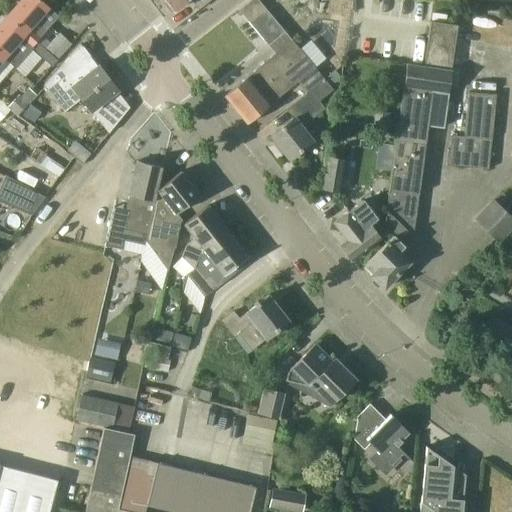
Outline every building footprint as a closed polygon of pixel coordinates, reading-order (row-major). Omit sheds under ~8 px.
[(23,0),(8,17),(37,42),(43,37),(60,17),(40,0),(23,0)] [(165,0),(174,12),(188,0),(165,0)] [(225,97),(235,109),(248,99),(246,96),(257,87),(260,91),(277,77),(276,76),(289,66),(290,67),(305,54),(260,0),(252,0),(242,11),(277,55),(225,97)] [(330,15),(341,16),(342,6),(331,4),(330,15)] [(464,68),(470,29),(471,13),(458,11),(456,27),(431,23),(425,68),(407,66),(387,211),(408,232),(415,233),(429,131),(446,133),(453,80),(458,81),(460,67),(464,68)] [(45,50),(37,42),(8,17),(0,26),(0,54),(4,58),(15,68),(31,49),(51,67),(57,60),(45,50)] [(51,44),(46,49),(58,60),(72,45),(60,34),(51,44)] [(51,44),(43,37),(37,42),(45,50),(46,49),(51,44)] [(98,67),(81,45),(44,86),(56,101),(60,98),(69,109),(82,99),(109,134),(124,116),(109,97),(118,90),(99,66),(98,67)] [(248,99),(235,109),(247,125),(272,106),(271,105),(299,83),(306,92),(323,78),(305,54),(290,67),(289,66),(276,76),(277,77),(260,91),(257,87),(246,96),(248,99)] [(336,70),(324,79),(325,79),(326,80),(330,86),(342,78),(336,70)] [(323,78),(306,92),(293,105),(300,114),(295,118),(294,118),(271,136),(290,160),(313,142),(302,127),(326,109),(320,101),(332,90),(323,78)] [(19,95),(8,107),(11,110),(17,116),(21,111),(36,95),(29,88),(21,97),(19,95)] [(489,169),(497,95),(469,92),(465,137),(452,135),(451,150),(449,150),(447,165),(489,169)] [(30,104),(23,114),(23,115),(34,123),(41,112),(30,104)] [(0,122),(9,113),(0,105),(0,122)] [(389,113),(376,111),(372,133),(386,135),(389,113)] [(91,154),(85,149),(77,158),(83,163),(91,154)] [(346,161),(328,158),(323,189),(340,192),(346,161)] [(138,162),(127,209),(114,207),(105,246),(122,250),(125,240),(145,244),(146,240),(154,205),(155,200),(157,191),(163,168),(138,162)] [(182,172),(157,191),(155,200),(154,205),(146,240),(169,269),(175,248),(176,248),(182,222),(183,221),(178,214),(201,196),(182,172)] [(0,201),(31,215),(45,197),(5,175),(0,186),(0,201)] [(511,228),(511,216),(494,200),(475,220),(499,243),(511,228)] [(348,241),(342,245),(341,246),(352,260),(381,238),(370,223),(377,218),(363,201),(349,212),(349,211),(334,223),(348,241)] [(183,257),(195,268),(202,247),(226,228),(208,205),(185,224),(197,239),(188,245),(183,257)] [(395,236),(400,241),(408,232),(387,211),(385,228),(394,237),(395,236)] [(202,247),(195,268),(187,274),(205,297),(249,263),(246,259),(249,257),(246,253),(246,250),(244,247),(241,247),(234,238),(235,235),(232,232),(229,232),(226,228),(202,247)] [(406,247),(400,241),(395,236),(394,237),(366,265),(374,273),(371,276),(374,278),(373,282),(378,288),(382,287),(384,289),(410,263),(400,253),(406,247)] [(247,314),(239,319),(234,312),(222,320),(235,337),(239,333),(253,350),(289,322),(269,296),(260,303),(258,302),(255,305),(256,306),(246,313),(247,314)] [(172,332),(155,327),(152,341),(168,345),(172,332)] [(171,346),(187,350),(191,337),(175,333),(171,346)] [(120,344),(112,342),(108,357),(117,359),(120,344)] [(170,348),(149,342),(147,353),(167,359),(170,348)] [(316,345),(289,372),(286,381),(311,387),(313,389),(314,387),(331,404),(356,380),(336,359),(333,362),(316,345)] [(170,360),(147,355),(144,366),(167,372),(170,360)] [(85,377),(110,383),(115,363),(90,357),(85,377)] [(280,407),(284,393),(265,389),(259,414),(280,419),(283,407),(280,407)] [(75,421),(104,428),(127,433),(133,408),(116,404),(117,404),(81,395),(75,421)] [(410,433),(391,415),(386,420),(371,404),(358,417),(355,440),(365,450),(371,443),(393,465),(405,453),(397,446),(410,433)] [(247,414),(241,443),(271,449),(277,419),(247,414)] [(127,433),(104,428),(85,511),(130,511),(119,509),(130,456),(135,435),(127,433)] [(453,466),(426,447),(419,511),(462,511),(465,480),(463,480),(463,481),(452,480),(453,466)] [(250,511),(257,487),(152,461),(145,489),(153,490),(149,505),(177,511),(250,511)] [(1,469),(0,471),(0,511),(54,511),(62,486),(1,469)] [(273,488),(269,508),(291,511),(302,511),(306,494),(273,488)]
